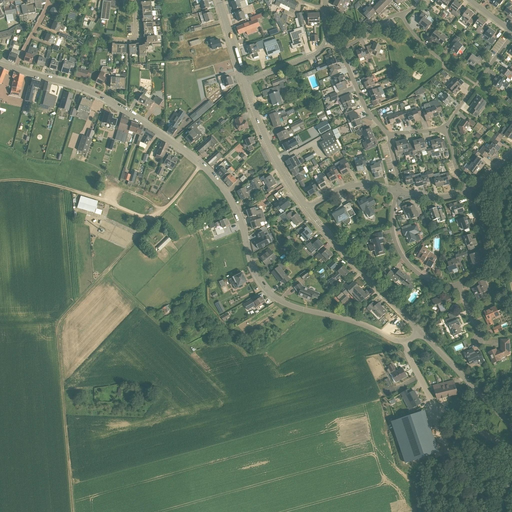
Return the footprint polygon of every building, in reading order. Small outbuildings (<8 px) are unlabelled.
[(3,0),(4,3),(4,9),(5,14),(5,15),(6,15),(7,22),(14,21),(14,20),(17,20),(17,17),(15,7),(14,6),(13,6),(13,7),(11,7),(11,4),(13,3),(13,2),(14,2),(14,1),(13,0),(3,0)] [(19,16),(22,15),(27,14),(33,12),(35,12),(33,3),(26,5),(25,0),(21,0),(20,0),(21,5),(16,6),(18,16),(19,16)] [(33,0),(35,3),(36,7),(42,9),(41,3),(44,3),(43,0),(33,0)] [(119,0),(103,0),(102,7),(101,19),(108,20),(110,8),(118,9),(119,0)] [(207,0),(201,2),(200,0),(196,0),(197,3),(194,4),(196,9),(199,8),(198,7),(202,6),(203,10),(210,8),(207,0)] [(241,9),(248,6),(246,0),(240,0),(239,0),(232,2),(235,10),(241,7),(241,9)] [(299,3),(291,0),(284,0),(283,5),(281,8),(289,11),(293,14),(295,10),(299,3)] [(344,5),(336,0),(333,6),(338,8),(337,11),(342,14),(345,9),(343,7),(344,5)] [(376,5),(384,13),(385,11),(384,10),(386,8),(378,0),(377,0),(376,1),(379,3),(376,5)] [(451,0),(437,0),(435,2),(441,6),(444,9),(446,7),(447,7),(451,0)] [(461,6),(455,1),(450,8),(453,10),(451,13),(457,17),(462,12),(458,10),(461,6)] [(369,5),(376,13),(379,15),(381,13),(382,14),(384,13),(376,5),(374,7),(370,3),(369,5)] [(56,5),(55,8),(54,8),(53,8),(52,8),(51,9),(51,10),(50,10),(50,11),(50,12),(50,13),(51,13),(51,14),(52,14),(53,15),(52,18),(53,18),(54,18),(55,18),(56,18),(57,18),(58,17),(59,16),(60,15),(60,14),(61,13),(61,12),(61,11),(61,10),(60,9),(60,8),(59,7),(59,6),(58,6),(57,5),(56,5)] [(253,11),(251,5),(248,6),(241,9),(241,10),(242,9),(243,12),(236,14),(239,22),(249,18),(248,14),(253,11)] [(367,10),(374,17),(375,16),(374,15),(376,13),(369,5),(367,7),(369,8),(367,10)] [(474,14),(467,9),(463,16),(462,16),(465,18),(462,22),(469,28),(474,21),(473,22),(470,20),(471,19),(474,14)] [(211,13),(209,13),(208,10),(199,13),(203,24),(214,20),(211,13)] [(367,10),(364,12),(362,10),(361,12),(364,15),(369,20),(371,17),(373,19),(374,17),(367,10)] [(429,22),(431,19),(428,17),(428,16),(423,12),(419,18),(421,20),(419,23),(424,27),(423,28),(426,31),(432,24),(429,22)] [(304,20),(302,13),(297,14),(298,18),(300,26),(301,26),(305,25),(304,20)] [(252,22),(237,27),(240,35),(260,26),(257,20),(263,18),(261,14),(250,18),(252,22)] [(483,27),(486,23),(479,18),(475,24),(479,27),(476,31),(481,35),(486,29),(483,27)] [(283,32),(287,30),(281,19),(277,21),(283,32)] [(130,44),(129,44),(129,55),(139,54),(139,57),(146,56),(145,51),(153,50),(152,43),(157,43),(157,36),(154,36),(153,37),(153,32),(157,31),(156,27),(153,27),(153,22),(152,22),(142,23),(143,38),(146,37),(146,43),(144,43),(144,45),(138,46),(138,44),(137,44),(130,44)] [(65,27),(61,25),(61,26),(54,23),(51,29),(58,33),(59,30),(63,31),(65,27)] [(86,24),(84,23),(82,28),(92,32),(93,27),(86,24)] [(0,38),(14,35),(17,25),(9,30),(0,32),(0,38)] [(295,32),(290,33),(294,44),(292,44),(294,49),(298,48),(298,47),(303,45),(299,35),(305,33),(303,27),(294,30),(295,32)] [(493,37),(496,33),(489,29),(485,35),(488,38),(486,40),(492,45),(496,40),(493,37)] [(447,37),(440,32),(440,33),(436,30),(430,38),(436,42),(437,41),(442,45),(447,37)] [(58,39),(55,37),(47,34),(44,41),(52,44),(54,45),(52,50),(57,52),(60,47),(56,45),(58,39)] [(459,43),(461,40),(457,37),(451,44),(453,46),(451,50),(455,52),(454,53),(457,56),(459,53),(458,53),(461,49),(463,51),(466,48),(463,46),(459,43)] [(215,43),(214,40),(207,42),(208,45),(211,44),(212,45),(213,50),(217,49),(219,49),(219,48),(222,47),(220,40),(220,41),(215,43)] [(269,57),(280,53),(275,40),(264,43),(267,53),(268,53),(269,57)] [(259,52),(257,44),(247,47),(250,55),(253,54),(254,58),(259,56),(258,53),(259,52)] [(368,51),(369,53),(372,52),(375,53),(374,55),(378,56),(379,53),(382,54),(383,51),(379,49),(381,46),(375,44),(374,45),(372,45),(366,47),(368,51)] [(38,50),(34,48),(30,47),(27,54),(26,54),(24,61),(31,64),(33,57),(36,58),(38,50)] [(371,58),(369,53),(368,51),(365,52),(363,48),(356,51),(360,59),(364,57),(366,61),(371,58)] [(17,55),(19,56),(20,52),(17,50),(16,50),(13,49),(12,49),(11,53),(10,52),(7,61),(15,63),(17,55)] [(484,59),(479,56),(477,58),(472,55),(467,62),(474,67),(477,63),(479,65),(484,59)] [(46,59),(39,57),(37,65),(44,67),(46,59)] [(337,64),(337,63),(339,63),(338,59),(336,60),(334,57),(333,58),(326,60),(327,63),(319,67),(318,64),(315,65),(317,69),(317,71),(337,64)] [(58,63),(51,61),(49,69),(56,71),(58,63)] [(75,64),(64,61),(61,72),(69,74),(70,69),(73,70),(75,64)] [(340,66),(338,67),(337,64),(317,71),(318,72),(329,67),(331,72),(329,73),(331,77),(337,74),(336,71),(342,69),(340,66)] [(92,71),(89,70),(88,72),(85,71),(85,67),(82,66),(81,70),(77,68),(75,76),(86,79),(86,77),(90,78),(92,71)] [(105,79),(102,77),(104,74),(108,74),(108,68),(108,67),(103,67),(100,72),(101,72),(98,78),(96,82),(102,85),(105,79)] [(511,75),(511,69),(511,68),(509,70),(504,67),(500,72),(502,73),(504,75),(508,78),(510,74),(511,75)] [(24,76),(13,72),(12,78),(14,78),(12,88),(10,95),(19,97),(24,76)] [(338,77),(337,74),(331,77),(332,80),(334,79),(336,85),(344,82),(343,78),(345,77),(344,75),(338,77)] [(233,85),(231,77),(229,78),(225,79),(224,75),(218,77),(220,84),(222,90),(226,89),(225,87),(233,85)] [(366,88),(374,85),(375,84),(373,79),(375,79),(374,75),(367,78),(367,77),(365,78),(361,79),(364,85),(365,84),(366,88)] [(498,78),(496,77),(495,79),(496,79),(493,84),(496,86),(496,87),(499,89),(502,86),(506,89),(510,84),(508,82),(502,78),(500,76),(499,76),(498,78)] [(282,97),(281,97),(279,94),(283,93),(284,94),(288,92),(284,82),(287,81),(286,77),(272,82),(274,86),(279,84),(280,87),(274,89),(263,93),(263,92),(262,92),(264,97),(270,95),(271,98),(273,106),(277,105),(278,106),(279,105),(284,103),(282,97)] [(464,82),(457,77),(455,79),(448,87),(452,90),(451,91),(456,95),(460,89),(459,88),(464,82)] [(25,101),(22,111),(29,113),(33,95),(34,90),(36,91),(37,91),(40,82),(32,80),(30,86),(29,86),(28,89),(25,101)] [(344,82),(336,85),(339,92),(347,88),(346,85),(348,84),(347,81),(344,82)] [(57,97),(48,95),(51,84),(45,83),(35,122),(40,123),(42,124),(47,106),(54,108),(57,97)] [(372,97),(384,92),(382,87),(376,89),(374,85),(366,88),(369,94),(370,93),(372,97)] [(146,93),(148,91),(143,87),(140,91),(144,93),(139,101),(144,105),(150,96),(146,93)] [(423,87),(415,92),(416,96),(425,93),(423,87)] [(61,105),(69,108),(68,111),(73,95),(64,92),(59,108),(60,109),(61,105)] [(380,99),(382,98),(381,95),(385,94),(384,92),(372,97),(373,100),(372,101),(374,106),(382,103),(380,99)] [(453,101),(446,93),(444,95),(442,93),(441,93),(438,96),(438,97),(440,99),(443,102),(446,106),(448,104),(450,106),(452,104),(451,103),(453,101)] [(340,98),(341,98),(339,99),(337,99),(340,106),(343,105),(343,104),(351,101),(353,100),(351,94),(340,98)] [(153,101),(149,98),(144,105),(150,109),(154,103),(159,106),(163,100),(159,97),(158,98),(156,96),(153,101)] [(79,105),(77,111),(80,112),(81,109),(90,113),(91,110),(90,110),(93,102),(83,97),(79,106),(79,105)] [(469,112),(476,117),(487,103),(478,97),(471,107),(472,108),(474,109),(471,113),(469,112)] [(431,109),(434,118),(439,116),(437,111),(441,110),(437,100),(429,103),(429,104),(431,109)] [(343,104),(343,105),(340,106),(342,111),(343,111),(345,114),(353,111),(352,108),(356,106),(355,104),(353,104),(351,101),(343,104)] [(429,104),(427,104),(425,104),(424,105),(424,107),(422,107),(424,115),(427,122),(430,121),(429,119),(434,118),(431,109),(429,104)] [(412,113),(414,119),(415,121),(420,120),(419,115),(422,114),(419,108),(417,109),(416,106),(411,108),(412,113)] [(402,112),(404,117),(408,116),(409,121),(414,119),(412,113),(411,108),(406,110),(406,111),(402,112)] [(287,117),(286,114),(284,110),(277,113),(270,115),(272,122),(280,119),(283,118),(287,117)] [(349,123),(352,122),(361,118),(360,117),(359,118),(357,113),(355,114),(354,110),(353,111),(345,114),(349,123)] [(186,114),(181,111),(171,126),(167,132),(173,136),(178,129),(176,128),(186,114)] [(322,119),(323,122),(327,120),(328,120),(323,111),(317,114),(320,120),(322,119)] [(195,121),(200,117),(195,112),(191,117),(195,121)] [(404,117),(402,112),(398,114),(393,116),(396,122),(396,125),(402,123),(400,119),(404,117)] [(109,114),(105,113),(102,123),(110,125),(109,129),(114,130),(115,126),(117,120),(112,118),(113,115),(111,115),(109,114)] [(128,123),(128,122),(130,118),(122,113),(115,140),(121,142),(126,123),(128,123)] [(393,116),(393,114),(388,115),(387,114),(384,115),(386,120),(389,119),(391,124),(396,122),(393,116)] [(246,122),(245,123),(242,117),(235,120),(239,131),(248,128),(246,122)] [(361,125),(362,125),(360,120),(361,120),(361,118),(352,122),(349,123),(348,123),(352,133),(356,131),(362,129),(361,125)] [(280,119),(272,122),(275,128),(282,125),(281,123),(280,119)] [(475,124),(469,119),(467,122),(464,120),(459,126),(462,134),(462,135),(467,133),(466,130),(469,126),(472,128),(475,124)] [(202,123),(199,120),(188,128),(191,131),(190,132),(191,134),(190,135),(186,138),(191,144),(195,141),(196,142),(201,138),(198,135),(201,133),(197,128),(202,123)] [(293,130),(305,124),(302,120),(297,122),(290,126),(292,131),(293,130)] [(327,120),(323,122),(316,126),(321,134),(331,128),(327,120)] [(128,122),(128,123),(126,123),(121,142),(125,143),(126,142),(127,138),(128,133),(132,135),(133,134),(135,135),(135,134),(138,125),(128,122)] [(139,138),(137,141),(141,142),(146,129),(143,128),(143,127),(138,125),(135,134),(140,135),(139,138)] [(371,129),(366,131),(364,128),(362,129),(356,131),(357,135),(360,134),(361,137),(364,135),(365,138),(373,135),(371,129)] [(92,138),(94,131),(89,129),(86,136),(92,138)] [(149,141),(150,142),(155,135),(146,129),(141,142),(147,145),(149,141)] [(293,136),(290,130),(287,131),(287,130),(278,135),(281,141),(293,136)] [(333,136),(334,135),(331,130),(321,136),(324,141),(319,144),(327,157),(341,149),(333,136)] [(491,146),(497,151),(498,152),(502,146),(499,143),(501,139),(496,136),(494,135),(489,131),(485,134),(491,139),(490,141),(493,143),(491,146)] [(219,143),(218,143),(212,135),(196,149),(201,155),(211,146),(213,148),(219,143)] [(373,135),(365,138),(367,142),(363,143),(366,149),(378,144),(372,146),(371,143),(376,141),(373,135)] [(92,139),(82,136),(77,150),(87,153),(92,139)] [(253,137),(245,140),(247,144),(243,145),(245,148),(248,146),(248,147),(255,144),(253,137)] [(446,144),(443,145),(441,138),(436,140),(439,149),(439,151),(440,152),(445,151),(448,151),(446,144)] [(286,152),(293,148),(292,148),(298,145),(295,139),(293,140),(293,139),(288,141),(289,142),(283,145),(286,152)] [(430,149),(427,149),(424,139),(419,140),(421,149),(422,153),(427,151),(428,155),(428,156),(432,155),(430,149)] [(409,150),(406,140),(401,141),(404,153),(405,156),(410,155),(410,156),(414,155),(412,149),(409,150)] [(414,155),(417,154),(416,151),(421,149),(419,140),(413,141),(415,148),(412,149),(414,155)] [(436,140),(431,141),(433,148),(430,149),(432,155),(432,156),(440,154),(440,152),(439,151),(439,149),(436,140)] [(404,153),(401,141),(396,142),(398,149),(395,150),(394,147),(396,156),(400,155),(399,154),(404,153)] [(162,161),(169,145),(162,142),(155,158),(162,161)] [(497,151),(491,146),(490,145),(489,145),(487,144),(485,147),(484,146),(479,153),(481,154),(486,158),(489,154),(492,157),(497,151)] [(312,153),(304,157),(307,161),(314,157),(312,153)] [(220,159),(216,155),(207,163),(208,164),(211,167),(218,161),(220,159)] [(178,160),(174,157),(173,159),(168,156),(164,163),(173,169),(173,168),(176,163),(178,160)] [(292,158),(285,161),(291,171),(297,167),(301,165),(296,156),(292,158)] [(364,156),(358,158),(359,162),(355,163),(358,172),(365,170),(364,167),(363,165),(367,165),(364,156)] [(478,157),(474,163),(473,164),(481,169),(486,163),(478,157)] [(350,167),(351,167),(346,159),(339,163),(341,166),(338,168),(343,176),(349,172),(347,169),(346,167),(349,166),(350,167)] [(378,163),(370,166),(372,174),(374,173),(375,178),(381,176),(380,173),(380,172),(385,170),(385,171),(382,160),(377,162),(378,163)] [(225,175),(227,178),(231,174),(234,172),(230,168),(227,171),(224,168),(226,166),(223,163),(216,169),(218,172),(217,173),(222,178),(225,175)] [(473,163),(468,169),(469,170),(476,175),(480,169),(481,170),(481,169),(473,164),(474,163),(473,163)] [(339,173),(335,166),(329,169),(331,173),(327,175),(331,182),(338,178),(336,175),(339,173)] [(296,176),(298,179),(304,175),(306,174),(303,168),(299,170),(297,167),(291,171),(294,177),(296,176)] [(132,170),(130,175),(129,181),(133,182),(134,183),(137,172),(132,170)] [(427,175),(421,177),(421,178),(423,186),(427,185),(426,183),(430,183),(428,178),(431,177),(429,171),(426,172),(427,173),(427,175)] [(327,179),(324,173),(318,177),(315,179),(317,182),(321,189),(327,186),(324,181),(327,179)] [(446,174),(447,177),(441,179),(443,186),(449,185),(448,180),(451,179),(449,173),(446,174)] [(224,181),(230,188),(237,181),(231,174),(224,181)] [(411,176),(411,174),(405,175),(404,174),(401,175),(403,181),(406,181),(407,185),(414,184),(412,179),(412,176),(411,176)] [(271,175),(267,178),(266,175),(260,178),(262,181),(264,180),(266,184),(274,180),(271,175)] [(423,186),(421,178),(415,180),(417,187),(423,186)] [(441,179),(441,178),(434,179),(436,187),(441,185),(442,187),(443,186),(441,179)] [(255,179),(251,181),(254,186),(249,189),(250,192),(254,190),(256,192),(253,195),(256,197),(260,193),(258,192),(260,189),(259,188),(260,188),(255,179)] [(274,180),(266,184),(269,189),(267,190),(269,193),(274,189),(273,187),(277,184),(274,180)] [(311,186),(307,188),(306,189),(310,196),(316,192),(314,190),(317,188),(313,181),(309,184),(311,186)] [(246,190),(245,187),(237,191),(242,200),(250,196),(248,193),(250,192),(249,189),(246,190)] [(97,207),(96,206),(98,202),(81,197),(77,208),(94,213),(95,209),(96,210),(97,207)] [(365,197),(357,201),(363,211),(365,210),(368,215),(367,215),(368,218),(370,219),(373,217),(373,215),(375,214),(371,207),(376,204),(372,197),(367,200),(365,197)] [(282,200),(274,205),(279,210),(282,208),(284,211),(291,205),(286,200),(283,202),(282,200)] [(461,204),(458,205),(457,202),(449,205),(451,210),(454,209),(456,215),(459,213),(464,212),(461,204)] [(356,215),(354,212),(354,211),(353,210),(353,209),(352,209),(352,208),(352,209),(349,203),(341,208),(340,206),(339,207),(338,208),(337,209),(336,210),(332,212),(333,214),(338,223),(342,221),(343,222),(343,223),(344,224),(345,224),(346,224),(347,224),(348,224),(349,224),(349,223),(350,223),(350,222),(351,221),(351,220),(350,219),(350,218),(356,215)] [(417,211),(416,211),(414,205),(409,207),(408,205),(402,207),(405,215),(408,214),(410,220),(419,216),(417,211)] [(255,208),(247,211),(249,218),(258,215),(259,217),(264,215),(262,210),(257,212),(255,208)] [(443,214),(441,209),(437,211),(436,208),(430,210),(431,215),(433,220),(437,219),(438,222),(445,220),(443,214)] [(291,219),(293,221),(290,223),(294,228),(297,226),(303,221),(297,214),(295,215),(292,211),(288,215),(286,212),(288,211),(283,214),(279,216),(285,224),(288,222),(291,219)] [(260,223),(266,221),(264,215),(259,217),(260,219),(251,223),(253,229),(262,227),(262,226),(260,223)] [(472,223),(471,223),(469,216),(457,221),(458,224),(461,223),(464,230),(474,227),(472,223)] [(227,219),(220,222),(218,222),(215,224),(217,228),(220,227),(219,225),(221,224),(223,228),(230,226),(227,219)] [(312,233),(307,227),(305,225),(298,229),(296,230),(299,234),(301,232),(302,232),(303,233),(301,235),(307,241),(312,237),(310,235),(312,233)] [(417,225),(403,230),(404,234),(405,233),(407,238),(406,238),(407,239),(408,242),(412,241),(413,242),(416,241),(416,242),(421,240),(420,239),(420,237),(419,235),(415,237),(414,235),(419,233),(417,225)] [(270,243),(266,236),(265,236),(263,231),(257,235),(259,239),(254,242),(258,249),(270,243)] [(385,243),(384,239),(379,240),(379,238),(383,236),(381,232),(381,233),(374,235),(375,237),(374,237),(375,239),(371,240),(372,244),(369,245),(372,252),(376,251),(378,256),(385,254),(382,244),(385,243)] [(472,234),(464,237),(467,246),(469,251),(475,249),(474,246),(478,245),(475,239),(474,239),(472,234)] [(283,238),(282,239),(278,241),(282,247),(287,244),(283,238)] [(357,241),(355,238),(353,239),(351,239),(349,239),(348,241),(352,246),(357,241)] [(169,243),(165,239),(156,247),(160,251),(169,243)] [(324,246),(318,240),(313,244),(312,243),(311,242),(305,246),(312,254),(317,249),(318,250),(324,246)] [(423,246),(422,248),(420,251),(418,250),(416,254),(418,255),(417,257),(421,259),(422,258),(425,260),(424,261),(425,261),(426,260),(428,261),(428,262),(426,265),(432,268),(431,268),(438,257),(429,253),(429,252),(425,249),(426,247),(423,246)] [(277,258),(269,249),(264,253),(265,254),(260,258),(267,266),(271,263),(277,258)] [(468,252),(465,253),(466,257),(469,256),(470,255),(473,265),(480,263),(479,259),(480,258),(478,252),(476,253),(475,249),(469,251),(468,252)] [(327,250),(322,255),(319,253),(315,257),(319,261),(322,259),(326,262),(328,260),(333,255),(327,250)] [(449,267),(447,267),(449,273),(453,272),(454,273),(458,272),(458,270),(459,270),(457,265),(460,264),(459,262),(459,261),(462,260),(462,261),(460,253),(459,253),(454,254),(455,255),(456,258),(451,260),(451,261),(447,262),(449,267)] [(329,266),(332,270),(338,265),(334,261),(329,266)] [(341,275),(344,278),(349,273),(343,267),(338,271),(339,272),(334,277),(336,280),(341,275)] [(276,270),(272,273),(276,277),(280,282),(282,281),(285,284),(290,280),(281,269),(277,272),(276,270)] [(306,270),(300,275),(304,281),(310,276),(306,270)] [(413,280),(399,270),(396,275),(391,271),(388,275),(387,276),(396,282),(398,279),(401,282),(407,286),(406,287),(411,291),(414,287),(410,284),(413,280)] [(233,278),(230,280),(232,285),(233,285),(235,290),(239,288),(240,289),(244,287),(242,284),(247,282),(247,281),(247,280),(246,279),(244,276),(245,276),(244,274),(243,274),(243,273),(233,278)] [(485,279),(478,282),(480,286),(472,289),(478,301),(484,298),(482,293),(489,290),(485,279)] [(359,288),(354,282),(349,287),(347,284),(336,295),(343,303),(349,298),(346,295),(349,292),(352,295),(359,288)] [(320,293),(302,285),(300,283),(295,288),(298,292),(300,293),(299,296),(311,301),(313,297),(318,299),(320,293)] [(370,294),(367,291),(365,293),(359,288),(352,295),(360,303),(370,294)] [(452,302),(449,295),(441,299),(440,297),(432,300),(435,306),(436,306),(436,305),(438,304),(441,312),(447,310),(445,306),(452,302)] [(262,297),(255,301),(254,299),(244,305),(248,310),(255,306),(256,308),(258,307),(265,302),(262,297)] [(378,303),(376,306),(373,303),(367,308),(370,311),(372,310),(380,318),(387,312),(378,303)] [(495,307),(484,312),(486,317),(485,317),(489,326),(493,324),(490,318),(495,316),(496,319),(500,317),(495,307)] [(370,313),(367,310),(364,317),(371,321),(372,319),(375,323),(378,320),(371,313),(370,313)] [(458,319),(452,321),(451,318),(445,320),(447,324),(448,323),(451,330),(454,336),(455,336),(456,337),(461,335),(461,334),(462,333),(459,325),(460,325),(461,325),(458,319)] [(501,325),(493,328),(496,333),(503,330),(501,325)] [(497,349),(489,353),(493,363),(501,360),(500,358),(509,354),(509,340),(501,340),(501,349),(497,351),(497,349)] [(469,351),(469,350),(465,352),(470,365),(479,361),(480,364),(485,362),(481,354),(478,355),(477,352),(475,353),(473,349),(469,351)] [(407,377),(402,368),(396,372),(395,370),(392,364),(388,366),(389,368),(387,369),(387,371),(388,373),(390,374),(392,374),(396,382),(407,377)] [(445,383),(446,387),(448,391),(450,390),(452,396),(458,395),(454,380),(445,383)] [(446,387),(445,383),(441,384),(445,398),(452,396),(450,390),(448,391),(446,387)] [(441,384),(433,386),(437,399),(445,398),(441,384)] [(414,391),(411,393),(409,389),(401,394),(409,410),(421,404),(414,391)] [(423,409),(394,419),(409,461),(437,451),(423,409)]
